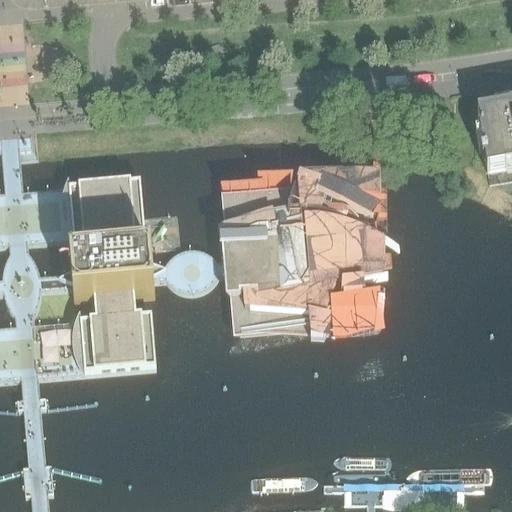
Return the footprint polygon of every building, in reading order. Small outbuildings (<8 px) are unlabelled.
[(511,110),(508,111),(508,112),(477,118),(480,135),(479,136),(483,157),(480,158),(481,166),(484,165),(486,177),(511,172),(511,110)] [(32,153),(31,139),(18,140),(19,154),(32,153)] [(324,331),(372,327),(370,306),(369,295),(367,265),(360,198),(230,209),(235,267),(217,268),(215,266),(212,262),(208,259),(203,257),(199,255),(194,254),(190,254),(186,255),(182,256),(178,257),(173,261),(169,264),(167,268),(164,273),(153,274),(151,259),(132,260),(130,239),(145,238),(140,187),(77,192),(55,194),(22,197),(13,197),(4,198),(0,198),(0,250),(8,250),(9,259),(7,263),(5,266),(4,270),(3,274),(2,277),(2,281),(1,285),(0,284),(0,299),(3,299),(4,303),(5,306),(6,310),(8,313),(10,317),(12,320),(14,323),(15,332),(0,333),(0,386),(22,384),(31,383),(40,383),(94,378),(157,373),(152,323),(138,324),(136,303),(155,301),(154,287),(166,286),(170,291),(173,293),(179,297),(183,299),(190,299),(196,299),(201,298),(205,296),(208,293),(211,291),(215,287),(218,282),(236,281),(241,338),(324,331)] [(423,509),(423,495),(406,495),(406,494),(405,493),(403,492),(402,492),(401,493),(400,494),(400,495),(383,495),(383,509),(389,511),(392,511),(395,511),(399,511),(407,511),(408,511),(411,511),(417,511),(420,510),(423,509)] [(511,511),(511,492),(497,496),(501,511),(511,511)]
